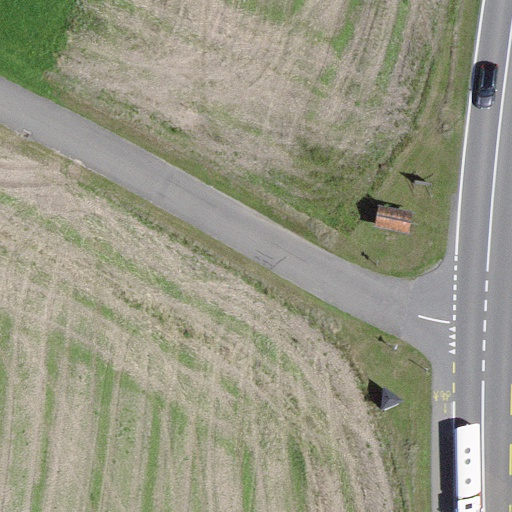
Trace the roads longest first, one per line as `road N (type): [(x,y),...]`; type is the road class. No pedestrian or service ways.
road 1 (unclassified): [(0,104),(410,316),(485,327)]
road 2 (secondary): [(511,43),(485,327)]
road 3 (secondary): [(485,327),(485,511)]
